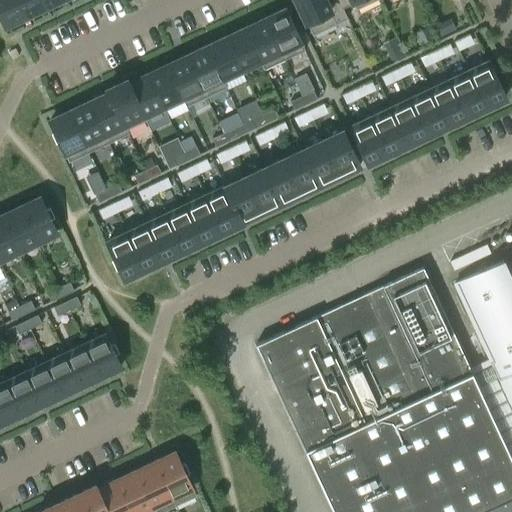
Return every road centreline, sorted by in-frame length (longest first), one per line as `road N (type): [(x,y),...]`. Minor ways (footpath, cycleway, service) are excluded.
road 1 (residential): [(0,478),(137,413),(170,307),(511,146)]
road 2 (residential): [(0,130),(22,76),(185,0)]
